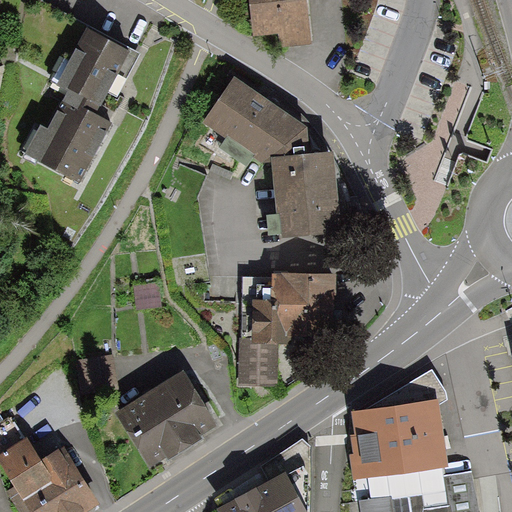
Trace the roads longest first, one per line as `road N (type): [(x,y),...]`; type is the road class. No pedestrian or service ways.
road 1 (residential): [(167,0),(304,90),(358,143)]
road 2 (secondary): [(322,401),(154,511)]
road 3 (residential): [(358,143),(442,309)]
road 4 (residential): [(358,143),(388,102),(420,0)]
road 5 (secondary): [(442,309),(322,401)]
